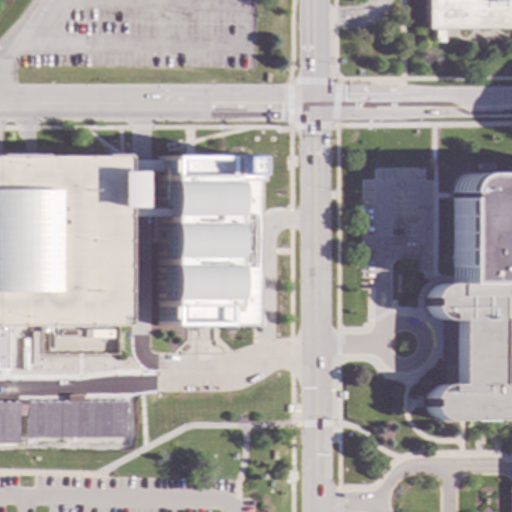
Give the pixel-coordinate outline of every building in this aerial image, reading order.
[(511,0),(511,30),(439,30),(439,43),(430,43),(430,31),(422,31),(422,0),(511,0)] [(0,157),(28,157),(114,157),(114,161),(114,172),(126,172),(126,209),(114,209),(114,217),(114,299),(114,309),(114,326),(1,326),(1,370),(0,370),(0,157)] [(240,327),(153,328),(153,217),(153,208),(153,172),(153,161),(153,157),(240,157),(240,327)] [(114,172),(126,172),(153,172),(153,161),(114,161),(114,172)] [(511,511),(509,511),(509,489),(511,489),(511,421),(440,421),(434,419),(427,414),(424,408),(427,408),(427,399),(424,399),(425,396),(427,394),(429,391),(432,388),(438,386),(453,386),(453,325),(440,325),(433,323),(427,318),(424,312),(423,304),(425,297),(430,292),(437,288),(444,287),(448,287),(446,197),(446,193),(448,188),(450,184),(454,181),(459,179),(464,179),(511,178),(511,511)] [(114,209),(126,209),(153,208),(153,217),(114,217),(114,209)] [(122,402),(122,439),(23,439),(23,416),(15,416),(15,445),(0,445),(0,402),(63,402),(63,396),(79,396),(79,402),(122,402)]
